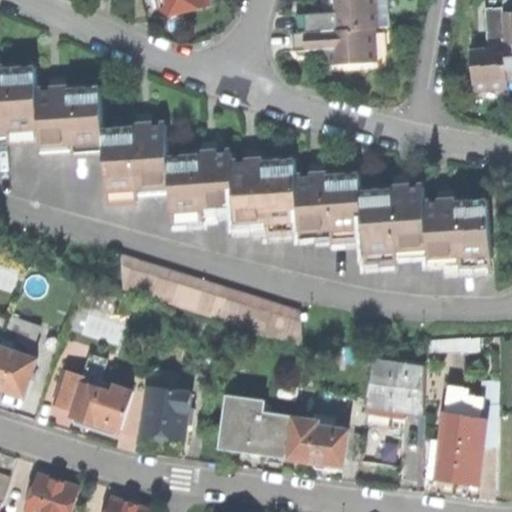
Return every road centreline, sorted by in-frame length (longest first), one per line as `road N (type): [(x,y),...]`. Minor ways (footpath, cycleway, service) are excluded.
road 1 (residential): [(0,430),(131,471),(449,511)]
road 2 (residential): [(26,0),(229,80)]
road 3 (residential): [(229,80),(417,137)]
road 4 (residential): [(443,0),(417,137)]
